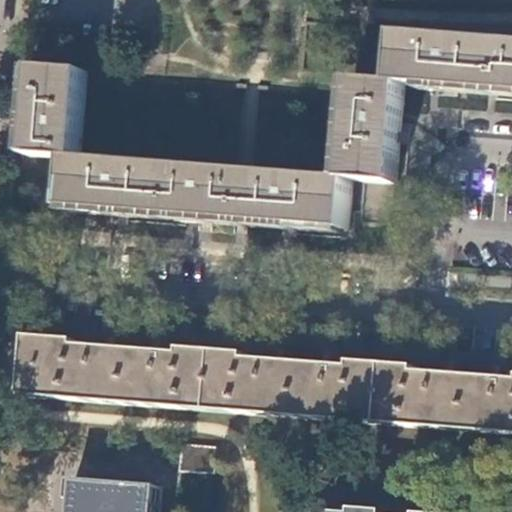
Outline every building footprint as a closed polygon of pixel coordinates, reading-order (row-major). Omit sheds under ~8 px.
[(406,84),(511,92),(511,42),(400,33),(396,83),(406,84)] [(71,157),(82,158),(89,71),(40,68),(33,154),(71,157)] [(398,184),(406,84),(396,83),(356,80),(348,180),(353,180),(398,184)] [(353,180),(348,180),(82,158),(71,157),(68,207),(350,229),(353,180)] [(511,434),(511,379),(421,372),(421,368),(356,363),(356,368),(251,359),(252,355),(187,350),(187,354),(81,346),(81,341),(33,338),(29,397),(511,434)] [(219,448),(183,445),(182,471),(217,474),(219,448)] [(158,511),(160,488),(75,482),(73,501),(77,501),(76,511),(158,511)]
